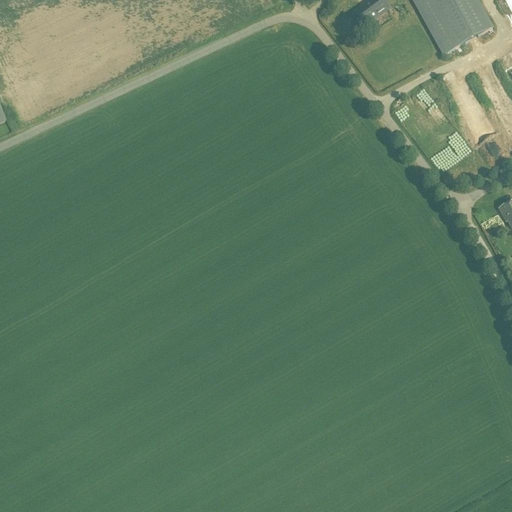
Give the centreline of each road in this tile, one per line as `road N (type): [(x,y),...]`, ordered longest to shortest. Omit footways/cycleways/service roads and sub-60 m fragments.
road 1 (unclassified): [(0,149),(305,13)]
road 2 (unclassified): [(455,205),(305,13)]
